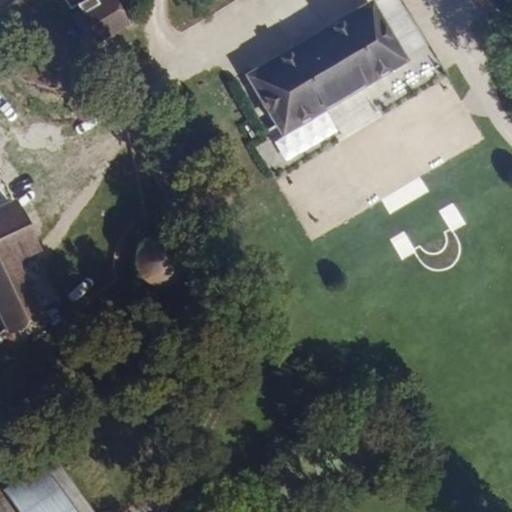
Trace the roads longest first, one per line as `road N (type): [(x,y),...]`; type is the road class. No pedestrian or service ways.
road 1 (track): [(160,0),(158,20),(171,52),(189,54),(304,0)]
road 2 (track): [(424,0),(482,102),(511,131)]
